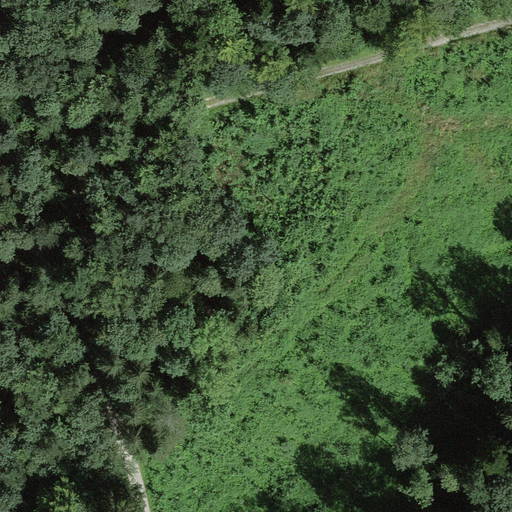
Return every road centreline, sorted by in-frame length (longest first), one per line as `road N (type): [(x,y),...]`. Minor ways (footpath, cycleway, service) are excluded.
road 1 (track): [(45,251),(82,174),(119,139),(182,107),(511,28)]
road 2 (track): [(146,511),(64,276),(0,218)]
